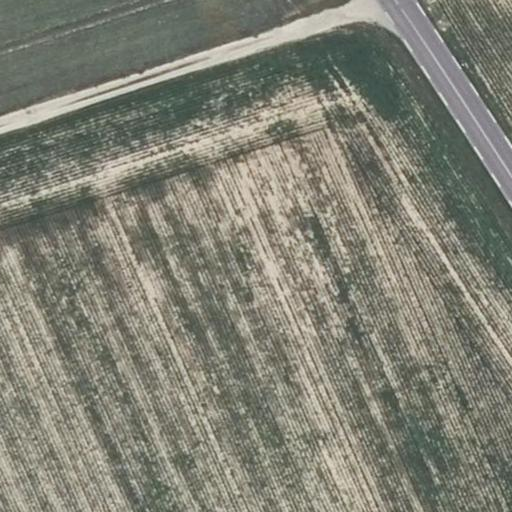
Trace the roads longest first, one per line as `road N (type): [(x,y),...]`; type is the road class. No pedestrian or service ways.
road 1 (track): [(0,122),(384,0)]
road 2 (secondary): [(396,0),(511,174)]
